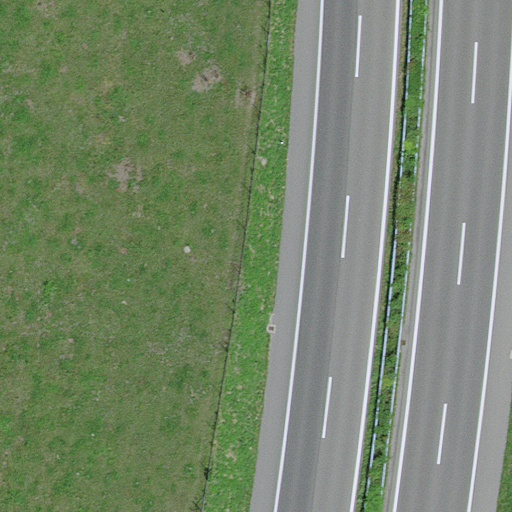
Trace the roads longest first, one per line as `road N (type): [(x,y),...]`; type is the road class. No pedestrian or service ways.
road 1 (motorway): [(360,0),(343,255),(313,511)]
road 2 (motorway): [(434,511),(471,0)]
